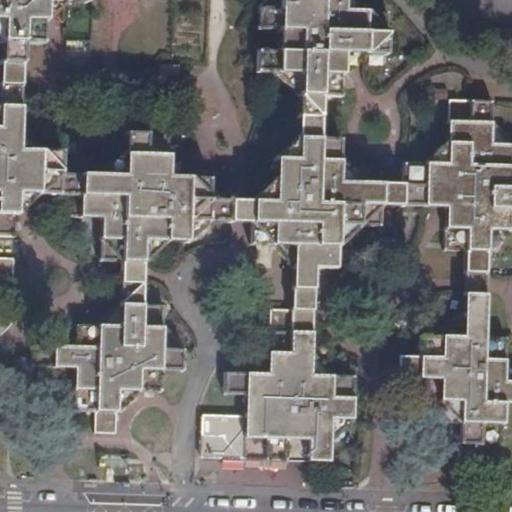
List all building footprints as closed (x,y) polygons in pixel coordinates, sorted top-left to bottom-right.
[(0,0),(0,104),(16,105),(18,45),(39,46),(41,2),(83,3),(83,0),(0,0)] [(77,103),(155,106),(256,110),(257,93),(246,93),(249,24),(249,0),(91,0),(88,88),(78,88),(77,103)] [(295,141),(316,141),(317,96),(338,97),(339,56),(383,57),(384,15),(341,13),(341,0),(277,0),(275,54),(255,53),(254,75),(296,76),(295,141)] [(462,275),(485,276),(487,233),(511,233),(511,189),(507,190),(509,148),(488,147),(489,105),(445,103),(443,168),(401,166),(400,187),(398,209),(442,210),(441,232),(442,232),(441,253),(463,254),(462,275)] [(57,197),(58,175),(58,154),(14,153),(16,105),(0,104),(0,335),(9,327),(9,320),(0,310),(0,279),(10,280),(10,259),(0,259),(0,238),(11,239),(13,195),(57,197)] [(117,285),(139,285),(140,242),(183,243),(184,222),(210,223),(211,180),(164,178),(165,137),(123,134),(120,178),(58,175),(57,197),(56,219),(98,220),(98,262),(117,263),(117,285)] [(316,141),(295,141),(294,162),(272,161),(271,225),(292,225),(289,293),(289,312),(310,312),(311,294),(312,270),(333,271),(335,228),(377,229),(378,208),(398,209),(400,187),(335,185),(337,142),(316,141)] [(485,276),(462,275),(462,285),(461,314),(460,314),(459,341),(418,339),(417,360),(395,359),(394,380),(438,381),(438,423),(458,424),(457,467),(499,467),(499,469),(511,482),(511,386),(502,386),(504,342),(484,342),(484,337),(485,285),(485,276)] [(139,285),(117,285),(115,329),(74,328),(74,343),(73,348),(30,347),(29,368),(73,369),(72,413),(92,413),(91,434),(94,435),(112,435),(114,392),(156,393),(157,372),(179,373),(180,352),(158,351),(159,308),(138,308),(139,285)] [(310,312),(289,312),(267,312),(265,376),(223,374),(222,396),(243,397),(242,418),(200,416),(199,460),(272,463),(276,461),(326,462),(328,421),(348,421),(350,421),(350,420),(352,380),(308,377),(310,312)]
